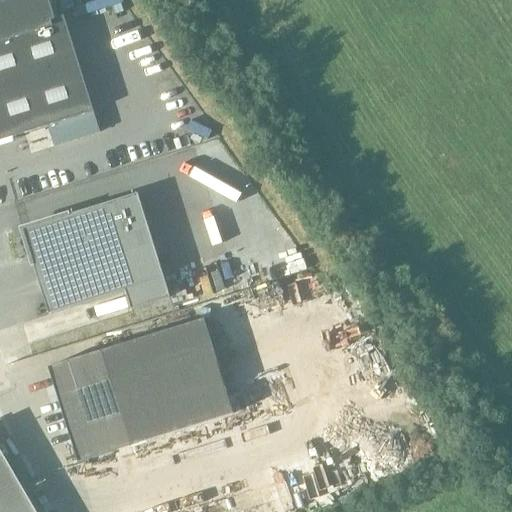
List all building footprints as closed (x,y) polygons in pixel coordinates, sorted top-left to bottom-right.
[(41,0),(0,12),(0,143),(44,129),(51,149),(96,135),(61,21),(49,25),(41,0)] [(169,298),(137,194),(21,230),(48,315),(124,291),(130,310),(169,298)] [(203,215),(173,223),(178,243),(208,235),(203,215)] [(216,268),(206,270),(210,288),(220,286),(216,268)] [(191,276),(197,295),(209,292),(203,272),(191,276)] [(204,319),(47,368),(77,464),(233,415),(204,319)] [(242,377),(249,389),(259,384),(252,372),(242,377)] [(260,441),(261,424),(233,423),(233,440),(260,441)] [(35,511),(0,451),(0,511),(35,511)]
